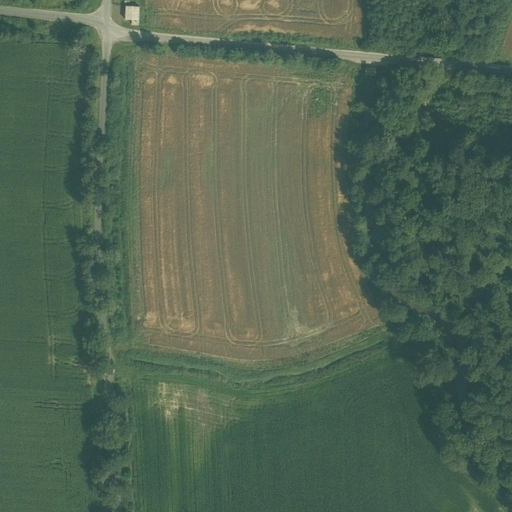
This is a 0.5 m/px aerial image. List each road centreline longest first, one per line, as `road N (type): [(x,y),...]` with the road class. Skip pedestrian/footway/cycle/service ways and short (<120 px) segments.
road 1 (residential): [(105,33),(100,212),(108,511)]
road 2 (residential): [(444,63),(105,33)]
road 3 (track): [(461,65),(413,123),(402,176),(411,213),(424,236),(481,280),(511,273)]
